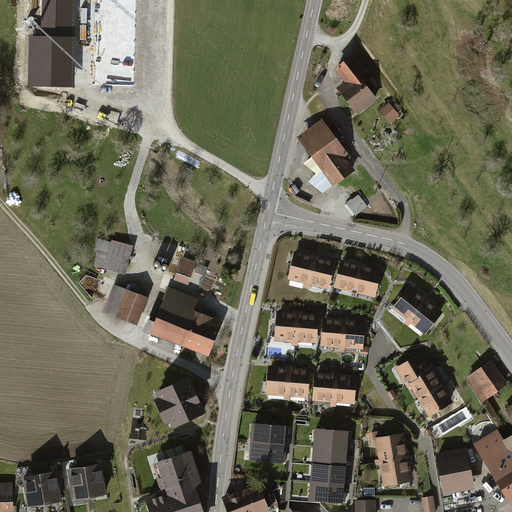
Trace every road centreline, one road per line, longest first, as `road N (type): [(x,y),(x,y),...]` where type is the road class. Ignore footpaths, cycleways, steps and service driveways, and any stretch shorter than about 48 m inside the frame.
road 1 (tertiary): [(215,511),(231,383),(268,212)]
road 2 (tertiary): [(511,353),(445,268),(412,245),(268,212)]
road 3 (track): [(272,192),(178,136),(168,115),(169,0)]
road 4 (tertiary): [(268,212),(314,0)]
